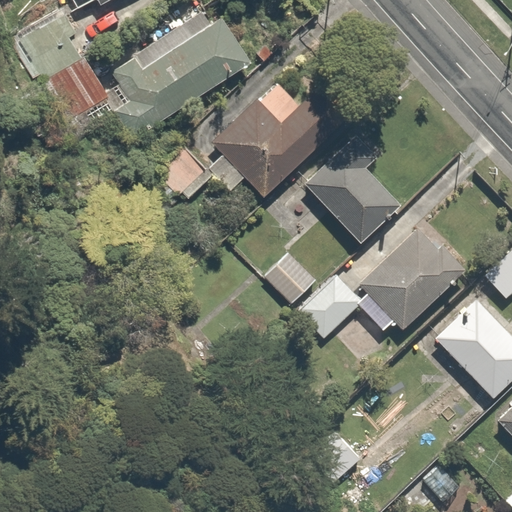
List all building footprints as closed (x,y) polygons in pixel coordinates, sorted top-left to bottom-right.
[(247,62),(218,16),(139,66),(132,56),(109,71),(128,101),(114,110),(131,136),(247,62)] [(210,140),(261,193),(341,118),(312,87),(276,120),(254,98),(210,140)] [(356,238),(394,201),(362,168),(376,155),(353,132),(302,181),(356,238)] [(185,142),(154,170),(176,194),(207,166),(185,142)] [(399,325),(461,266),(439,243),(432,246),(413,226),(356,282),(376,303),(365,313),(379,327),(390,316),(399,325)] [(511,245),(483,272),(503,295),(511,286),(511,245)] [(285,250),(263,273),(291,300),(313,276),(285,250)] [(319,342),(361,298),(334,271),(292,315),(319,342)] [(489,397),(511,375),(511,330),(507,335),(472,297),(431,335),(489,397)] [(511,402),(495,419),(511,436),(511,402)] [(307,453),(334,480),(359,456),(332,428),(307,453)] [(511,488),(502,497),(511,508),(511,488)]
